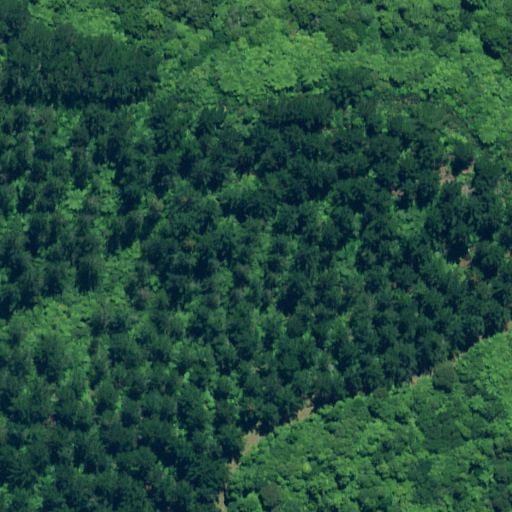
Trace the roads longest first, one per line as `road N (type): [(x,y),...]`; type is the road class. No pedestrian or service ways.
road 1 (track): [(0,93),(211,90),(438,122),(511,186)]
road 2 (track): [(511,313),(394,375),(277,420),(232,465),(220,511)]
